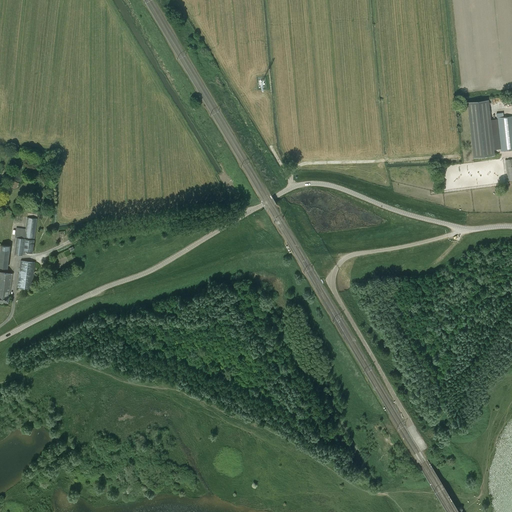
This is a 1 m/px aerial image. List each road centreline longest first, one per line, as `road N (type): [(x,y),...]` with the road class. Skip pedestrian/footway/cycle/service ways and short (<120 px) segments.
road 1 (unclassified): [(90,295),(160,266),(301,184),(340,188),(465,229),(511,227)]
road 2 (unknown): [(460,157),(306,163),(293,168),(288,190)]
